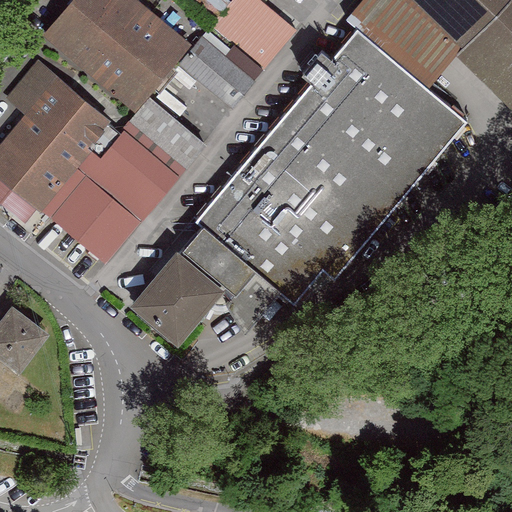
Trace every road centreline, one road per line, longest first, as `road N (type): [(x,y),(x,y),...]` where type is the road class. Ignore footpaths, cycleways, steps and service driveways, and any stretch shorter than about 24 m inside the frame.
road 1 (unclassified): [(145,394),(204,398),(248,383),(511,221)]
road 2 (residential): [(0,240),(83,306),(145,394)]
road 3 (residential): [(108,465),(134,489),(224,511)]
